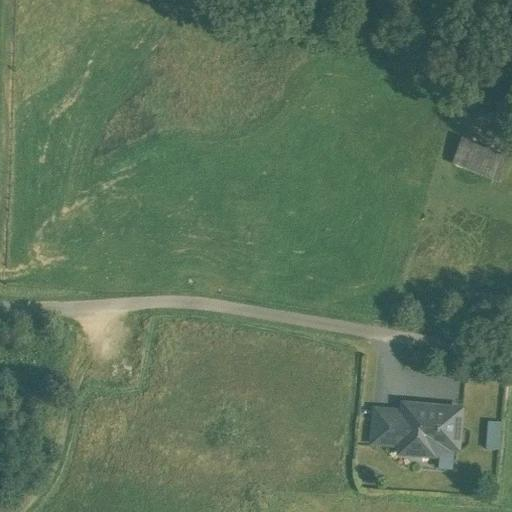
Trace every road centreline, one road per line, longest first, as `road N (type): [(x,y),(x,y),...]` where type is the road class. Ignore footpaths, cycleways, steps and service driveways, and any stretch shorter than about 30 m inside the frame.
road 1 (unclassified): [(0,305),(212,305),(511,355)]
road 2 (track): [(21,511),(56,476),(98,309)]
